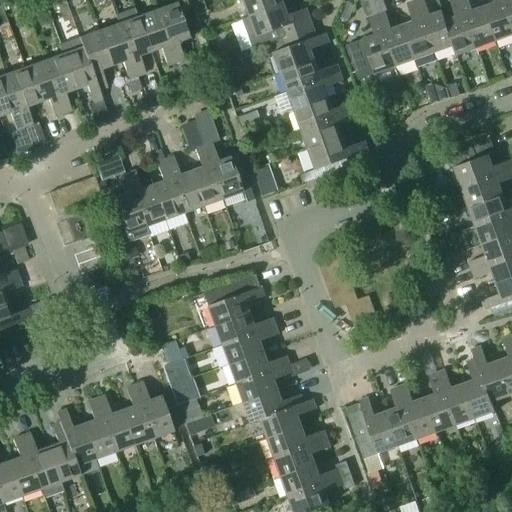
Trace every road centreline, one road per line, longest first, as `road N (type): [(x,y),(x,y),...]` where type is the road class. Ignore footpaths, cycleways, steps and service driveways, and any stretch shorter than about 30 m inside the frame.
road 1 (residential): [(437,270),(457,329),(341,372),(292,229),(370,198),(421,130),(511,97)]
road 2 (residential): [(0,386),(107,349),(90,298),(66,284),(23,164),(209,93)]
